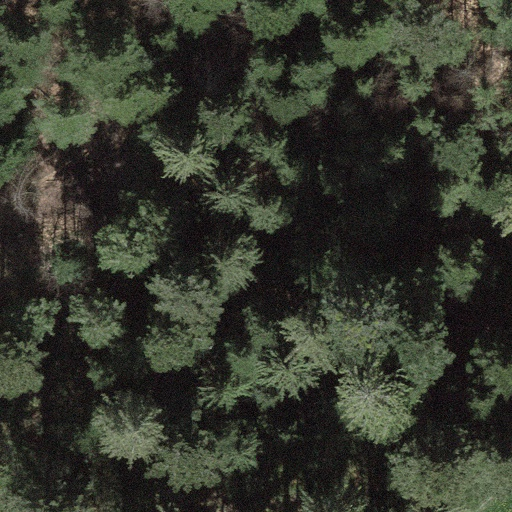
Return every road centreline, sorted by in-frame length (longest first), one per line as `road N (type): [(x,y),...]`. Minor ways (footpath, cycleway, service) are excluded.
road 1 (track): [(229,0),(215,48),(125,159),(82,300)]
road 2 (track): [(82,300),(0,391)]
